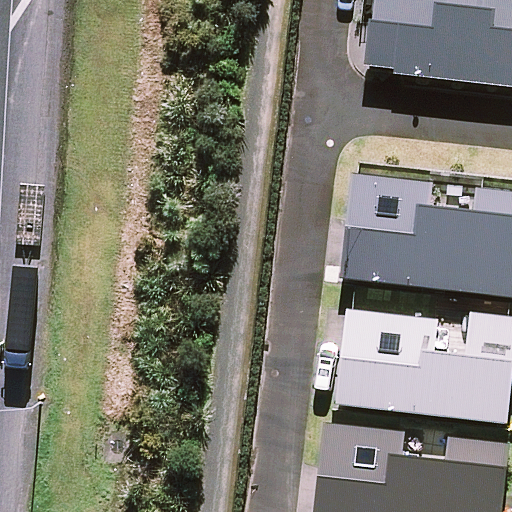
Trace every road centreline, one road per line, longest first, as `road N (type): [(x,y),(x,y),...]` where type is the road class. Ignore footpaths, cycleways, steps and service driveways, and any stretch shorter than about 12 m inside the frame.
road 1 (residential): [(267,511),(313,99)]
road 2 (residential): [(511,125),(313,99)]
